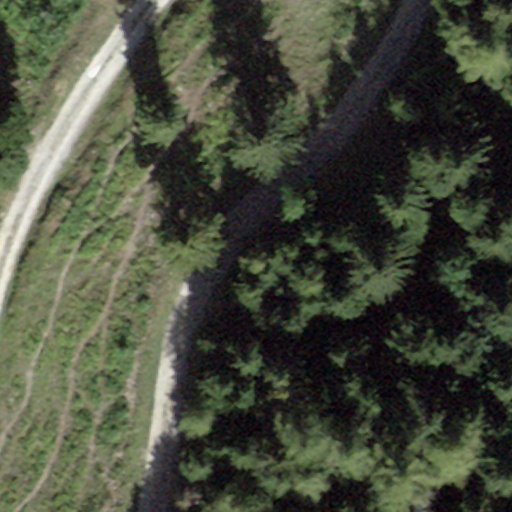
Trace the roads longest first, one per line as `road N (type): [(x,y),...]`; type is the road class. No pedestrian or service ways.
road 1 (track): [(421,0),(372,102),(268,209),(200,301),(168,417),(154,511)]
road 2 (track): [(0,347),(67,160),(191,0)]
